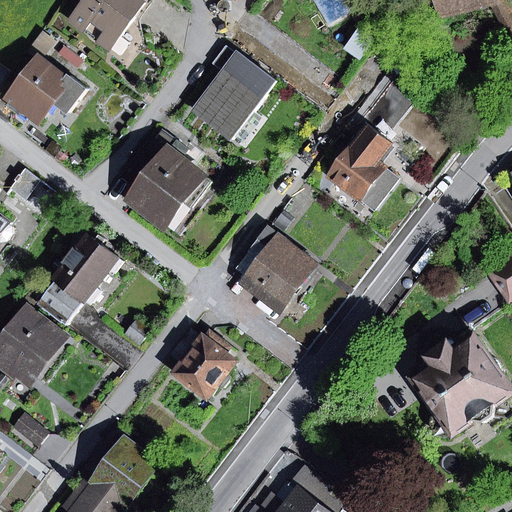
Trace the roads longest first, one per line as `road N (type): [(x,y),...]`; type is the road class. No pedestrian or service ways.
road 1 (residential): [(204,291),(400,40)]
road 2 (residential): [(318,375),(455,182),(511,124)]
road 3 (residential): [(34,511),(204,291)]
road 4 (residential): [(86,201),(210,34)]
road 5 (residential): [(204,291),(86,201)]
road 6 (residential): [(318,375),(204,291)]
road 7 (residential): [(383,511),(277,427)]
